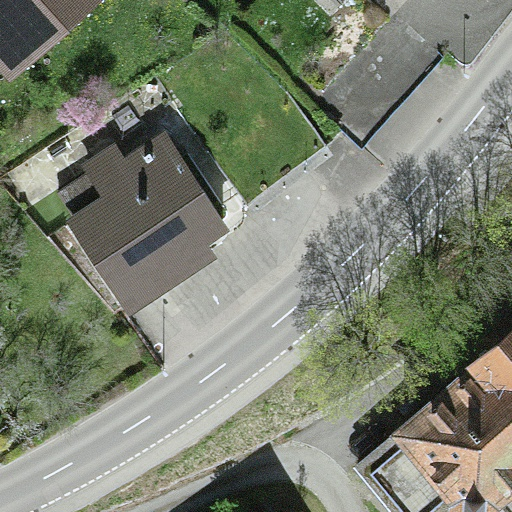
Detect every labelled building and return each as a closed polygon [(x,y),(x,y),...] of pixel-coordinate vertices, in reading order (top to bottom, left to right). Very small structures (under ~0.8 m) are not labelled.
[(52,0),(56,0),(68,13),(82,0),(0,0),(0,18),(14,35),(52,0)] [(434,48),(396,14),(314,103),(358,143),(442,50),(434,48)] [(206,149),(247,204),(327,145),(285,90),(206,149)] [(168,278),(158,262),(223,220),(166,134),(96,180),(108,197),(73,220),(128,304),(168,278)] [(511,324),(478,354),(481,358),(357,463),(399,511),(431,511),(442,503),(447,509),(488,511),(490,492),(511,473),(511,324)]
